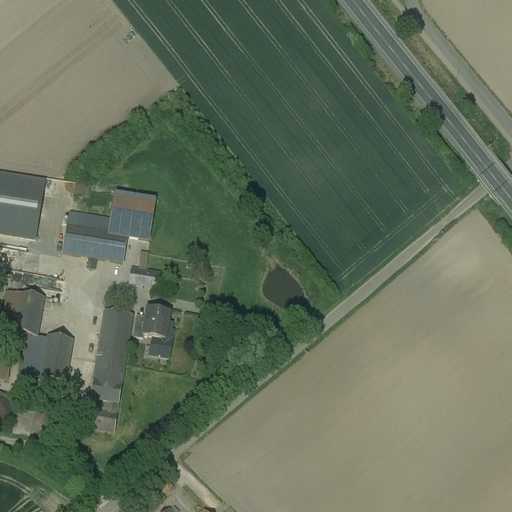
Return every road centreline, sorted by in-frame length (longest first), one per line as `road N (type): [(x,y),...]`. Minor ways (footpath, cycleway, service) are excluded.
road 1 (unclassified): [(101,511),(506,172)]
road 2 (primary): [(351,0),(511,204)]
road 3 (residential): [(410,0),(511,128)]
